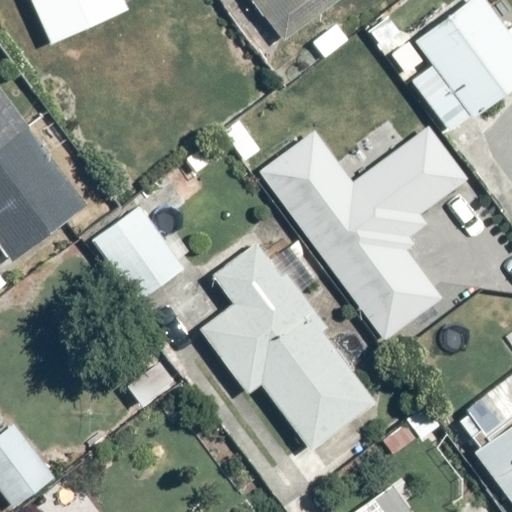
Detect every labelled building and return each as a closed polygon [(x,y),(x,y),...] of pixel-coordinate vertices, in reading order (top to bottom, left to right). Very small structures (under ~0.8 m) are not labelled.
[(128,9),(123,0),(30,0),(48,42),(128,9)] [(251,0),(279,36),(325,0),(251,0)] [(511,25),(509,28),(486,0),(465,0),(415,39),(434,64),(410,82),(450,134),(511,86),(511,25)] [(85,206),(0,90),(0,286),(6,282),(0,273),(0,244),(12,260),(85,206)] [(440,297),(406,252),(417,243),(409,232),(423,221),(418,214),(466,177),(427,125),(352,182),(313,130),(258,171),(385,339),(440,297)] [(183,264),(137,206),(94,240),(140,298),(183,264)] [(309,447),(374,398),(324,331),(331,326),(257,229),(208,266),(235,302),(200,328),(247,390),(259,381),(309,447)] [(511,414),(471,443),(511,499),(511,414)] [(0,492),(11,506),(48,477),(11,432),(0,418),(0,492)]
